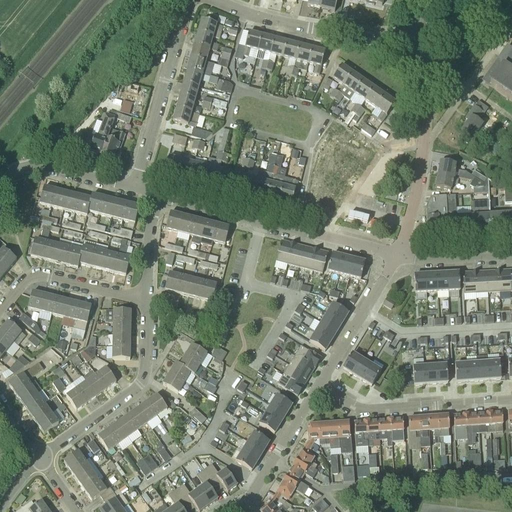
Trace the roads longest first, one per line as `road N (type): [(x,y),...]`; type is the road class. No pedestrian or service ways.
road 1 (residential): [(393,255),(158,196)]
road 2 (residential): [(393,255),(425,144),(421,37)]
road 3 (residential): [(421,37),(297,26),(213,0)]
road 4 (residential): [(39,457),(143,379),(146,300)]
road 5 (residential): [(511,400),(366,410),(321,384)]
road 6 (residential): [(133,188),(188,0)]
road 7 (residential): [(146,300),(34,278),(0,314)]
road 8 (residential): [(238,508),(321,384)]
road 9 (residential): [(321,384),(393,255)]
road 10 (residential): [(133,188),(29,165),(0,181)]
